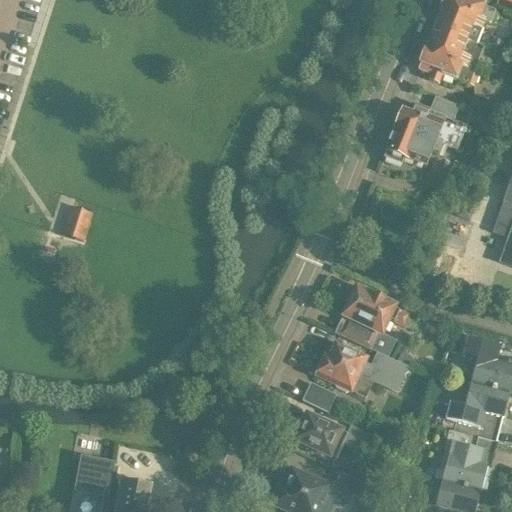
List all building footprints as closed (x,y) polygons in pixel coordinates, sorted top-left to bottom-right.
[(442,12),(435,32),(476,48),(485,24),(490,26),(495,13),(485,10),(486,8),(470,3),(471,0),(445,0),(441,12),(442,12)] [(511,12),(511,0),(499,0),(497,6),(511,12)] [(426,52),(420,67),(422,68),(421,69),(423,74),(431,77),(429,82),(439,86),(442,78),(474,90),(480,76),(473,73),(482,50),(476,48),(435,32),(427,52),(426,52)] [(501,125),(511,115),(511,113),(476,99),(470,113),(501,125)] [(387,154),(385,160),(401,167),(404,160),(425,169),(432,152),(438,155),(442,146),(435,143),(445,118),(453,122),(458,109),(436,100),(431,114),(413,106),(410,114),(406,113),(400,116),(394,131),(395,132),(387,153),(387,154)] [(511,178),(492,234),(508,240),(499,264),(511,268),(511,178)] [(470,223),(475,210),(473,209),(461,205),(457,217),(456,218),(470,223)] [(82,242),(90,217),(71,211),(63,236),(82,242)] [(370,352),(378,334),(381,336),(389,320),(403,327),(408,316),(383,304),(384,301),(370,294),(369,297),(356,290),(343,318),(346,319),(337,337),(370,352)] [(511,383),(511,368),(497,365),(501,349),(465,340),(461,358),(476,362),(470,385),(509,395),(511,383)] [(396,364),(377,355),(371,368),(364,365),(367,360),(335,345),(328,358),(325,357),(316,377),(334,386),(336,391),(344,395),(349,393),(351,394),(359,377),(395,394),(407,369),(396,364)] [(400,354),(396,364),(407,369),(411,359),(400,354)] [(503,419),(509,395),(470,385),(464,409),(503,419)] [(302,403),(326,415),(334,398),(311,387),(304,402),(302,402),(302,403)] [(354,452),(358,441),(366,445),(369,437),(350,428),(346,436),(306,417),(301,428),(297,430),(294,436),(296,439),(295,442),(329,458),(329,457),(336,460),(343,446),(354,452)] [(439,470),(445,472),(442,484),(481,494),(487,468),(483,467),(486,455),(474,452),(478,440),(448,432),(439,470)] [(115,488),(119,470),(84,463),(78,491),(104,496),(100,511),(146,511),(152,488),(121,482),(120,489),(115,488)] [(273,508),(283,511),(331,511),(334,506),(338,508),(347,505),(350,497),(358,500),(364,487),(340,476),(336,486),(307,473),(304,479),(292,473),(284,490),(281,489),(273,508)] [(388,482),(384,493),(396,497),(400,486),(388,482)] [(450,511),(476,511),(481,494),(442,484),(435,508),(450,511)]
